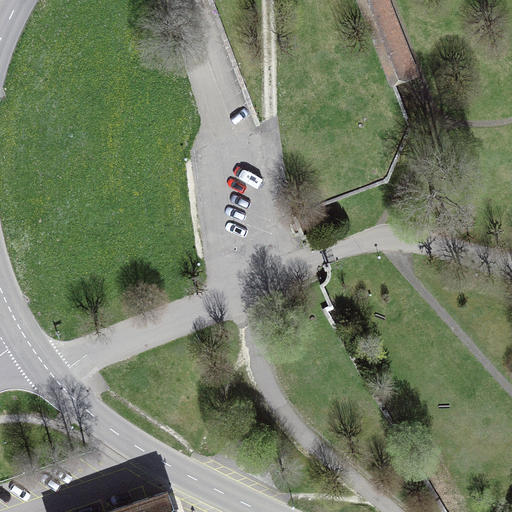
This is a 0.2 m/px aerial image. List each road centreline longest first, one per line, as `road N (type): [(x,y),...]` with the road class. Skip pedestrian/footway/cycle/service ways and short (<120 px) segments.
road 1 (residential): [(51,374),(390,237),(511,275)]
road 2 (secondary): [(51,374),(80,407),(174,470)]
road 3 (residential): [(52,511),(174,470)]
